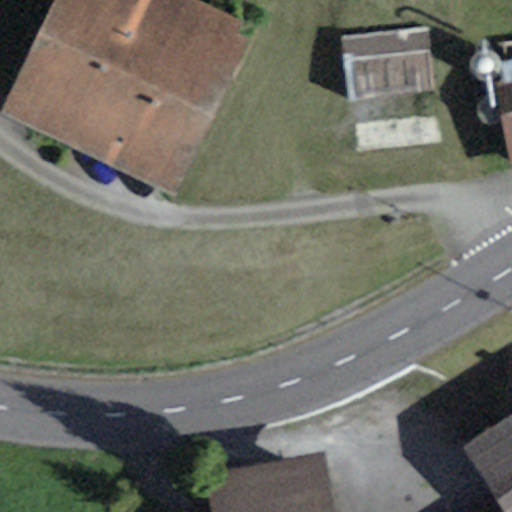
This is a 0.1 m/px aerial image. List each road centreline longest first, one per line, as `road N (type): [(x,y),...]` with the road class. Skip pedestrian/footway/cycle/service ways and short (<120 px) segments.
road 1 (primary): [(511,268),(284,385),(166,413),(0,407)]
road 2 (residential): [(0,139),(120,206),(176,215),(481,196),(511,212)]
